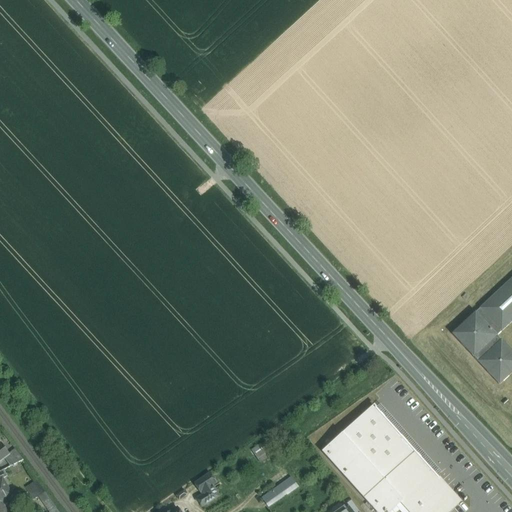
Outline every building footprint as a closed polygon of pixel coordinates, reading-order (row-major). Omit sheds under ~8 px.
[(511,279),(480,309),(476,313),(475,313),(452,335),(474,358),(478,362),(500,386),(511,374),(511,352),(501,341),(497,337),(497,336),(502,332),(511,322),(511,279)] [(376,409),(437,477),(441,472),(381,405),(376,409)] [(409,511),(448,511),(459,502),(437,477),(376,409),(373,406),(324,451),(378,511),(390,511),(396,507),(401,502),(409,511)] [(0,444),(0,443),(0,461),(9,455),(1,444),(0,444)] [(23,460),(15,449),(11,453),(13,456),(6,461),(11,467),(23,460)] [(264,450),(256,455),(261,462),(269,457),(264,450)] [(210,473),(195,483),(201,493),(203,492),(213,485),(216,483),(210,473)] [(291,478),(263,498),(269,507),(297,487),(291,478)] [(0,480),(0,502),(1,502),(12,496),(3,479),(2,479),(0,480)] [(213,485),(203,492),(203,493),(203,494),(202,496),(196,500),(198,503),(200,502),(203,507),(220,497),(213,485)] [(347,507),(349,509),(351,511),(360,511),(352,500),(347,504),(348,506),(347,507)] [(409,511),(401,502),(396,507),(399,511),(400,511),(409,511)]
